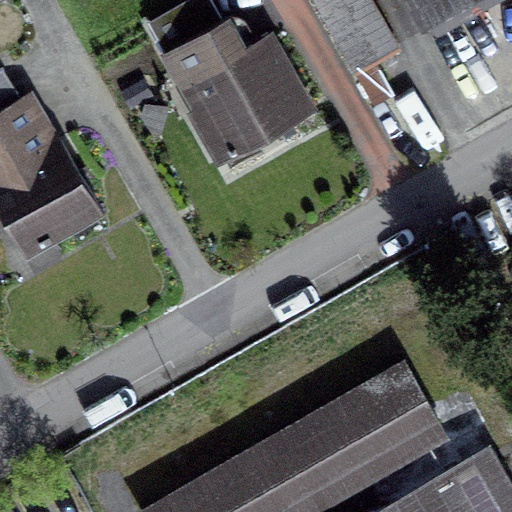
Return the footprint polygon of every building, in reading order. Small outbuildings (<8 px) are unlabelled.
[(399,45),(372,0),(313,0),(354,71),(399,45)] [(491,0),(414,0),(431,32),(491,0)] [(221,26),(154,62),(219,181),(326,123),(275,29),(234,51),(221,26)] [(0,104),(20,92),(2,64),(0,65),(0,104)] [(25,101),(0,115),(0,240),(10,258),(89,212),(25,101)] [(397,365),(138,511),(326,511),(443,445),(397,365)] [(369,511),(508,511),(472,451),(369,511)]
